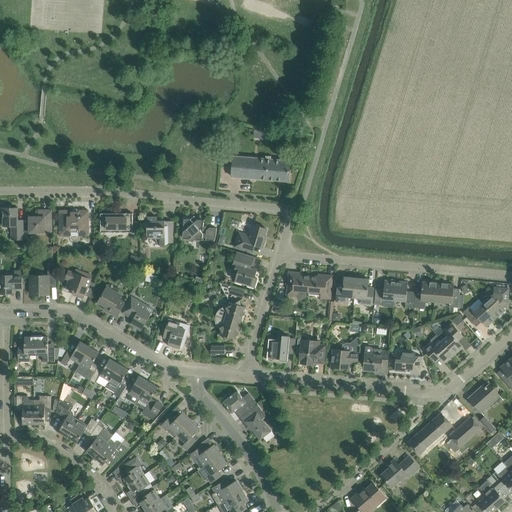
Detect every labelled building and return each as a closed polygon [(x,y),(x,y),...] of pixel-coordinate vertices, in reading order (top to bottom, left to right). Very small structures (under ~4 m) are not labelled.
[(256,129),(256,137),(271,137),(271,130),(256,129)] [(290,161),(270,159),(233,156),(232,176),(289,181),(290,161)] [(24,239),(24,235),(24,225),(18,225),(17,208),(3,208),(4,226),(12,226),(12,239),(24,239)] [(89,236),(89,220),(88,210),(80,210),(79,211),(77,209),(73,209),(71,211),(70,210),(59,210),(59,236),(71,236),(71,232),(79,232),(79,236),(89,236)] [(52,232),(51,220),(51,210),(41,210),(41,212),(38,212),(38,217),(29,217),(30,227),(30,233),(52,232)] [(133,232),(133,223),(133,213),(123,213),(123,215),(117,215),(115,213),(100,213),(100,233),(133,232)] [(147,221),(147,236),(155,236),(159,245),(168,245),(168,243),(173,243),(173,231),(173,221),(157,221),(157,217),(147,217),(147,221)] [(203,233),(200,230),(203,227),(204,220),(197,219),(194,222),(191,219),(184,218),(183,225),(182,226),(182,231),(183,232),(182,238),(189,239),(193,236),(195,240),(202,240),(202,238),(206,238),(205,240),(215,241),(216,235),(217,228),(210,227),(206,231),(206,234),(203,234),(203,233)] [(238,231),(233,247),(248,251),(253,253),(255,245),(263,247),(265,240),(264,240),(267,229),(252,224),(249,234),(238,231)] [(233,254),(232,258),(234,259),(232,264),(236,265),(235,271),(238,272),(235,282),(242,284),(242,282),(248,284),(247,285),(254,287),(257,278),(254,277),(257,270),(251,268),(252,264),(249,263),(252,256),(242,253),(237,251),(236,255),(233,254)] [(140,258),(131,255),(129,261),(138,264),(140,258)] [(31,281),(31,284),(31,294),(48,294),(48,279),(56,279),(56,269),(56,264),(48,264),(48,276),(36,276),(31,276),(31,281)] [(22,288),(22,275),(22,270),(14,270),(14,275),(12,275),(12,274),(0,274),(0,293),(12,294),(12,288),(22,288)] [(68,270),(65,278),(69,279),(66,288),(74,291),(74,292),(75,295),(84,298),(85,295),(91,297),(94,288),(96,283),(90,281),(91,278),(92,275),(83,272),(81,275),(75,273),(74,273),(68,270)] [(309,292),(311,276),(297,274),(297,273),(289,272),(287,295),(295,295),(297,297),(298,298),(299,298),(300,299),(302,299),(304,299),(306,298),(307,297),(308,296),(308,294),(309,292)] [(331,299),(332,286),(333,276),(332,275),(332,276),(325,276),(324,277),(311,276),(309,292),(323,293),(323,298),(331,299)] [(355,298),(357,278),(345,277),(344,285),(338,284),(336,302),(348,303),(349,297),(355,298)] [(372,305),(372,300),(374,287),(368,287),(369,279),(357,278),(355,298),(361,298),(360,304),(372,305)] [(395,300),(396,281),(385,280),(384,289),(376,288),(374,304),(383,305),(384,299),(395,300)] [(414,308),(415,292),(407,291),(408,282),(396,281),(395,300),(406,301),(405,307),(414,308)] [(436,283),(437,282),(430,281),(430,282),(422,281),(422,285),(416,285),(416,292),(415,292),(414,308),(425,309),(425,301),(435,302),(436,283)] [(231,286),(220,283),(228,298),(231,286)] [(436,283),(435,302),(449,303),(449,307),(462,308),(462,304),(459,304),(459,294),(460,289),(454,288),(454,284),(448,284),(448,283),(442,283),(436,283)] [(117,317),(122,308),(125,303),(119,299),(122,295),(107,286),(98,302),(110,309),(109,311),(117,317)] [(245,290),(235,287),(231,286),(229,293),(233,294),(243,297),(245,290)] [(483,303),(496,318),(506,310),(502,306),(508,301),(509,288),(495,287),(494,293),(483,303)] [(147,305),(137,299),(131,296),(126,305),(131,309),(127,315),(133,319),(131,323),(134,325),(133,326),(141,330),(151,313),(145,309),(147,305)] [(216,315),(240,323),(243,315),(246,314),(244,310),(245,307),(241,305),(239,300),(233,303),(230,302),(229,306),(226,308),(226,307),(225,306),(222,307),(220,309),(218,310),(217,312),(216,314),(216,315)] [(486,327),(496,318),(483,303),(473,312),(486,327)] [(468,317),(473,312),(469,307),(463,312),(468,317)] [(333,313),(332,320),(340,321),(341,313),(333,313)] [(459,314),(452,320),(457,325),(463,320),(459,314)] [(238,330),(240,323),(216,315),(215,317),(215,319),(215,321),(215,323),(216,325),(218,328),(220,327),(221,331),(220,334),(224,336),(227,341),(232,338),(235,339),(237,335),(240,334),(238,330)] [(168,319),(163,337),(169,339),(168,345),(183,349),(190,325),(168,319)] [(462,334),(455,326),(452,323),(438,336),(454,355),(463,347),(456,339),(462,334)] [(423,335),(420,326),(413,329),(416,337),(423,335)] [(432,341),(423,349),(426,352),(433,359),(438,355),(445,363),(454,355),(438,336),(436,334),(430,340),(432,341)] [(269,339),(267,359),(268,357),(271,358),(281,359),(281,360),(280,360),(287,361),(288,354),(288,353),(295,354),(296,338),(290,338),(290,336),(282,335),(282,342),(275,341),(275,339),(273,339),(269,339)] [(317,362),(324,363),(325,353),(325,345),(320,345),(320,341),(309,340),(309,338),(308,336),(307,335),(305,335),(303,335),(301,336),(300,337),(300,339),(298,339),(297,353),(300,353),(299,360),(301,360),(301,363),(313,364),(314,359),(317,360),(317,362)] [(19,349),(19,362),(29,362),(30,362),(30,355),(37,355),(36,336),(31,336),(31,337),(25,337),(25,346),(19,346),(19,349)] [(41,336),(36,336),(37,355),(43,355),(43,362),(55,361),(55,356),(55,346),(48,346),(48,337),(41,337),(41,336)] [(359,354),(359,352),(360,337),(357,337),(350,343),(346,342),(341,349),(333,349),(331,367),(349,369),(349,363),(358,364),(359,354)] [(80,364),(90,347),(80,341),(73,354),(68,351),(61,362),(66,366),(70,358),(80,364)] [(382,354),(373,353),(374,350),(373,348),(372,347),(370,346),(365,346),(363,370),(381,371),(382,366),(388,367),(389,357),(389,351),(382,351),(382,354)] [(90,380),(97,368),(92,365),(99,352),(90,347),(80,364),(75,371),(90,380)] [(420,374),(421,364),(422,357),(415,356),(415,353),(402,351),(401,359),(396,359),(395,371),(406,372),(406,368),(410,369),(410,371),(412,374),(420,374)] [(109,381),(119,364),(110,358),(102,371),(97,368),(90,380),(95,383),(96,381),(106,387),(109,381)] [(511,361),(510,359),(500,367),(509,377),(504,381),(511,389),(511,361)] [(109,381),(106,387),(115,392),(114,394),(115,394),(119,397),(126,385),(121,382),(129,370),(119,364),(109,381)] [(126,385),(119,397),(123,399),(125,400),(126,398),(135,404),(138,398),(148,381),(139,375),(131,388),(126,385)] [(17,378),(17,387),(35,386),(35,378),(17,378)] [(153,419),(158,413),(163,405),(157,401),(155,403),(150,400),(158,387),(148,381),(138,398),(148,404),(143,412),(153,419)] [(500,396),(496,391),(489,384),(486,387),(483,385),(476,391),(477,393),(470,399),(476,407),(481,412),(500,396)] [(80,386),(77,390),(82,394),(82,393),(85,389),(80,386)] [(254,400),(249,393),(242,397),(237,391),(224,401),(232,412),(237,409),(242,416),(255,406),(252,402),(254,400)] [(28,395),(23,395),(17,395),(17,409),(23,409),(23,424),(34,424),(34,400),(30,400),(29,398),(29,396),(28,395)] [(51,409),(51,399),(51,396),(45,395),(40,396),(40,400),(34,400),(34,424),(45,424),(45,409),(51,409)] [(59,403),(56,412),(61,415),(66,418),(58,431),(68,437),(78,420),(73,416),(73,415),(73,413),(73,412),(72,411),(71,410),(73,407),(68,404),(65,402),(68,397),(61,395),(60,398),(59,403)] [(266,416),(257,404),(255,406),(242,416),(246,421),(244,423),(248,428),(250,426),(260,439),(268,433),(271,431),(262,419),(266,416)] [(115,405),(112,411),(118,415),(125,419),(129,413),(115,405)] [(177,435),(191,420),(182,412),(175,420),(170,416),(163,423),(161,425),(166,430),(174,438),(177,434),(177,435)] [(419,455),(453,425),(441,412),(408,442),(419,455)] [(460,447),(482,428),(471,416),(450,435),(460,447)] [(491,433),(496,428),(485,416),(479,421),(491,433)] [(91,434),(99,423),(92,418),(88,425),(78,420),(68,437),(77,442),(85,430),(91,434)] [(187,451),(190,448),(196,440),(192,436),(200,428),(191,420),(177,435),(185,443),(182,446),(187,451)] [(99,435),(104,428),(99,423),(91,434),(96,439),(86,450),(95,457),(108,442),(99,435)] [(136,426),(130,423),(127,428),(133,431),(136,426)] [(127,447),(121,442),(119,440),(116,440),(115,442),(110,438),(108,442),(95,457),(104,464),(113,453),(119,457),(127,447)] [(164,446),(159,441),(155,445),(160,450),(164,446)] [(204,466),(221,454),(214,444),(204,451),(201,446),(190,454),(194,459),(197,457),(204,466)] [(163,449),(159,452),(165,461),(169,457),(163,449)] [(483,454),(479,450),(475,454),(479,458),(483,454)] [(210,482),(213,480),(221,474),(218,471),(228,464),(221,454),(204,466),(211,475),(207,478),(210,482)] [(118,466),(113,472),(116,476),(119,481),(124,478),(128,485),(144,474),(139,466),(142,464),(137,456),(125,464),(128,468),(124,470),(122,472),(118,466)] [(392,487),(417,464),(410,456),(400,465),(395,459),(392,461),(394,463),(381,475),(392,487)] [(476,460),(473,456),(468,460),(472,464),(476,460)] [(165,461),(171,467),(175,463),(169,457),(165,461)] [(496,471),(492,475),(500,485),(505,481),(511,489),(511,472),(510,470),(507,467),(507,466),(505,464),(502,461),(494,469),(496,471)] [(175,465),(171,468),(173,472),(178,469),(183,466),(180,462),(175,465)] [(144,492),(142,489),(150,484),(144,474),(128,485),(133,491),(128,494),(132,500),(144,492)] [(492,486),(484,493),(497,508),(506,500),(496,489),(500,485),(492,475),(487,479),(488,480),(492,486)] [(218,505),(242,491),(236,480),(227,486),(224,481),(212,487),(215,492),(212,494),(218,505)] [(369,511),(387,497),(380,490),(373,482),(360,494),(358,492),(351,498),(361,509),(359,510),(355,511),(369,511)] [(190,486),(186,489),(191,497),(196,495),(190,486)] [(144,509),(160,499),(154,489),(146,495),(144,492),(132,500),(135,505),(140,502),(144,509)] [(241,511),(242,511),(239,506),(248,501),(242,491),(218,505),(219,504),(223,511),(241,511)] [(84,511),(95,505),(89,497),(85,500),(83,497),(82,498),(79,493),(70,499),(73,504),(72,504),(76,510),(72,511),(84,511)] [(196,495),(191,497),(194,502),(200,497),(198,493),(196,495)] [(486,511),(492,511),(497,508),(484,493),(476,500),(470,494),(466,498),(474,508),(479,504),(486,511)] [(166,511),(168,511),(166,508),(160,499),(144,509),(146,511),(166,511)]
